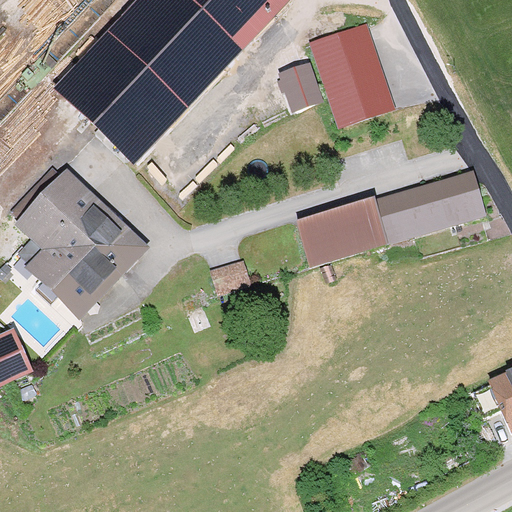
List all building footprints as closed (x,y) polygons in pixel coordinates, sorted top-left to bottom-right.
[(296,0),(143,0),(53,100),(137,176),(296,0)] [(367,27),(310,47),(339,133),(397,113),(367,27)] [(43,256),(27,272),(77,320),(144,252),(68,177),(16,230),(43,256)] [(486,224),(472,177),(374,205),(388,253),(486,224)] [(370,205),(295,231),(311,276),(386,250),(370,205)] [(249,261),(214,266),(218,293),(253,288),(249,261)] [(19,334),(0,341),(0,393),(42,378),(31,349),(19,334)] [(511,373),(494,381),(511,419),(511,373)]
